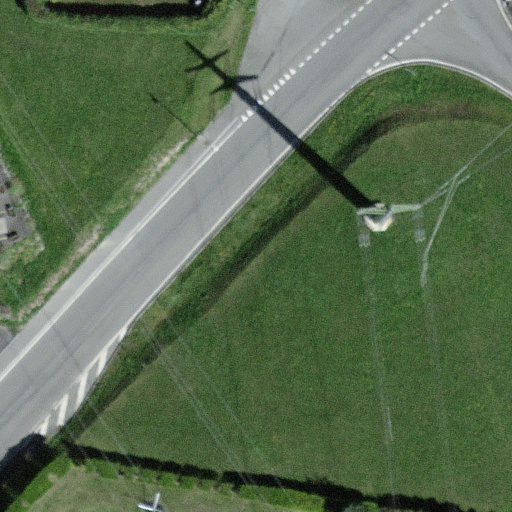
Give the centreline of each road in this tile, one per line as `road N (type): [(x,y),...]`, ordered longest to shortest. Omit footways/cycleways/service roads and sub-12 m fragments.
road 1 (tertiary): [(310,93),(243,155),(0,421)]
road 2 (tertiary): [(411,0),(310,93)]
